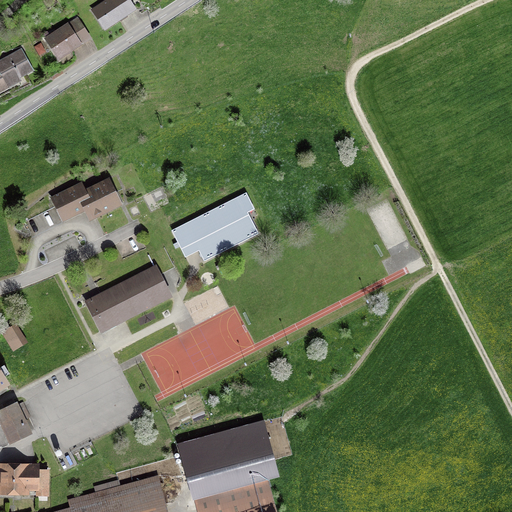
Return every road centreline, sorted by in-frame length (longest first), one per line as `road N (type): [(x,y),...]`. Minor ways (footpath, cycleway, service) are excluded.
road 1 (track): [(511,413),(351,90),(357,67),(374,55),(494,0)]
road 2 (tertiary): [(188,0),(0,123)]
road 3 (track): [(439,270),(414,288),(342,381),(284,419)]
road 4 (residential): [(0,288),(140,224)]
